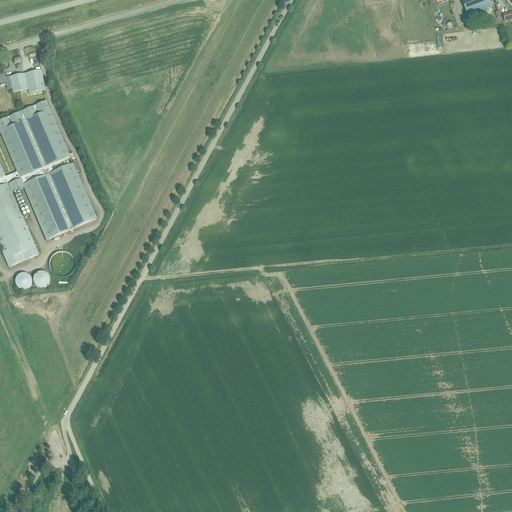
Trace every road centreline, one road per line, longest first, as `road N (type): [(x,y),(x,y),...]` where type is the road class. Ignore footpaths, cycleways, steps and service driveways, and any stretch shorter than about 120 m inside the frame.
road 1 (unclassified): [(95,511),(64,422),(290,0)]
road 2 (unclassified): [(0,51),(179,0)]
